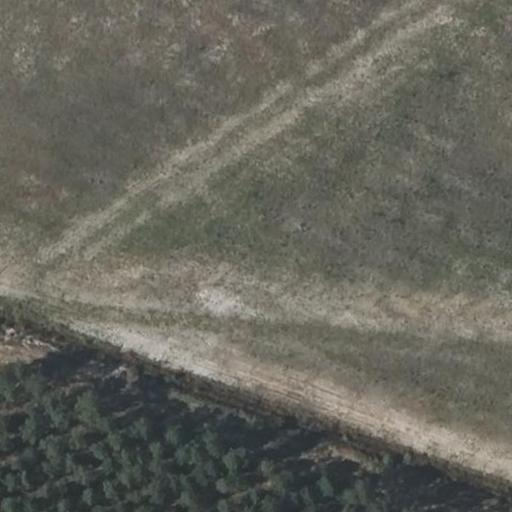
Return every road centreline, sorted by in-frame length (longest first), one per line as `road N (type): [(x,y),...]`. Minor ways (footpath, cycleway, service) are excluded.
road 1 (track): [(0,254),(109,265),(154,248),(505,0)]
road 2 (track): [(0,352),(23,341),(56,341),(511,499)]
road 3 (track): [(109,265),(149,281),(511,317)]
